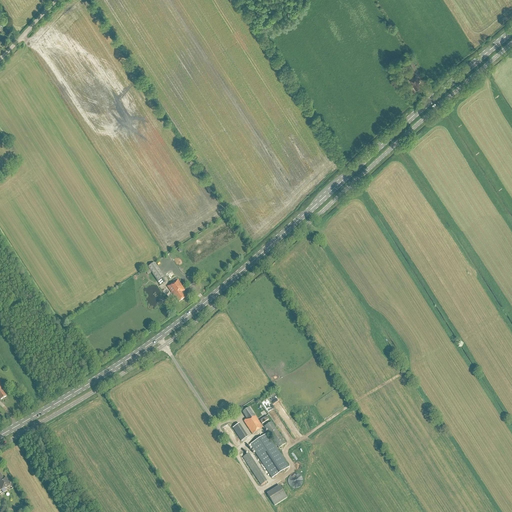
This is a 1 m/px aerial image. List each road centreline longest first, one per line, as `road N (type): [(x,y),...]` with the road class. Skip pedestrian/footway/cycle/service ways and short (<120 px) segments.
road 1 (unclassified): [(212,308),(438,105)]
road 2 (primary): [(206,301),(431,98)]
road 3 (unclassified): [(21,434),(163,346)]
road 4 (primary): [(17,426),(158,338)]
